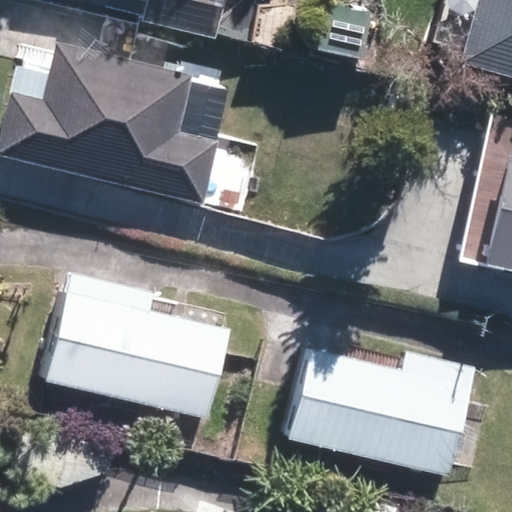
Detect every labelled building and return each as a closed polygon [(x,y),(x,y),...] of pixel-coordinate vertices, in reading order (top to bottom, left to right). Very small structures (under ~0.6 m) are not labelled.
[(145,0),(143,9),(219,30),(227,0),(145,0)] [(376,1),(365,0),(312,0),(309,59),(373,63),(376,1)] [(511,0),(474,0),(461,43),(511,59),(511,0)] [(26,54),(3,137),(203,191),(219,132),(177,120),(192,66),(61,31),(53,61),(26,54)] [(511,196),(496,255),(511,259),(511,196)] [(156,281),(73,258),(44,361),(211,406),(237,314),(153,291),(156,281)] [(403,355),(317,327),(289,413),(448,465),(481,362),(409,339),(403,355)]
